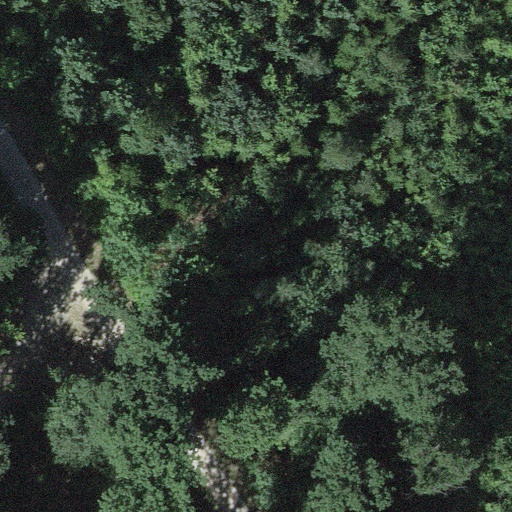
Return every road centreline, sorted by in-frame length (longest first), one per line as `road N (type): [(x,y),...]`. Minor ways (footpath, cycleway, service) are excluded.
road 1 (track): [(0,156),(100,277),(242,511)]
road 2 (track): [(0,376),(100,277)]
